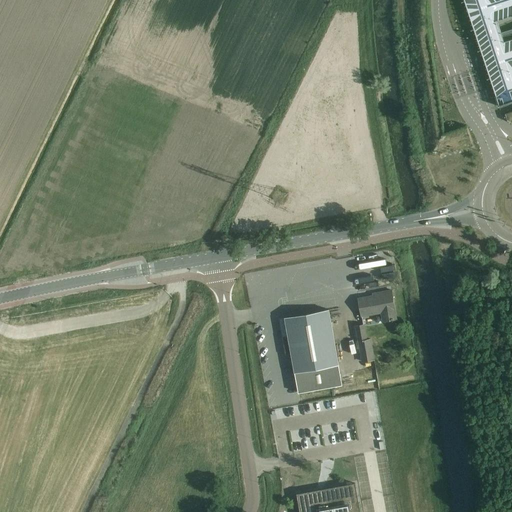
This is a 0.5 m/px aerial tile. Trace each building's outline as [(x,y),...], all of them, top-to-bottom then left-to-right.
[(434,164),(441,188),(475,178),(467,149),(439,158),(440,162),(434,164)] [(392,291),(383,292),(383,294),(359,299),(362,316),(385,312),(386,321),(397,319),(395,310),(392,291)] [(329,310),(285,318),(289,336),(283,337),(286,356),(292,355),(299,393),(342,385),(329,310)] [(364,325),(356,326),(363,362),(375,360),(371,339),(367,340),(364,325)] [(318,420),(317,410),(270,415),(271,424),(318,420)] [(304,456),(304,437),(294,437),(294,456),(304,456)] [(360,511),(356,484),(298,494),(300,511),(360,511)]
